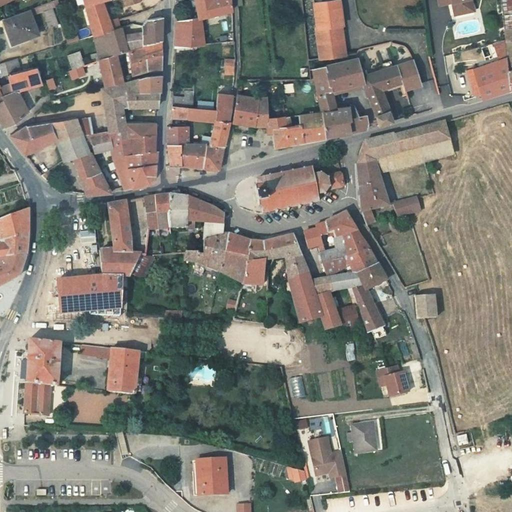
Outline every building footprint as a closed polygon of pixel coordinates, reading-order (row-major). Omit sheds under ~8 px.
[(107,24),(105,18),(99,0),(81,0),(83,4),(90,30),(107,24)] [(191,0),(193,14),(201,13),(227,7),(225,0),(191,0)] [(337,22),(333,0),(314,0),(308,1),(312,26),(309,26),(314,58),(339,54),(335,23),(337,22)] [(469,9),(467,0),(434,0),(435,0),(448,0),(451,13),(469,9)] [(48,27),(58,24),(51,4),(41,7),(48,27)] [(0,31),(4,30),(8,41),(29,34),(20,8),(0,15),(0,31)] [(137,26),(138,43),(158,38),(158,29),(158,18),(158,13),(151,14),(144,16),(142,17),(136,22),(137,26)] [(193,14),(188,14),(171,16),(170,43),(201,41),(201,13),(193,14)] [(105,18),(107,24),(114,23),(113,16),(105,18)] [(124,47),(138,43),(137,26),(127,27),(125,20),(118,22),(124,47)] [(107,24),(90,30),(95,55),(104,53),(112,50),(124,47),(118,22),(114,23),(107,24)] [(511,26),(497,25),(499,40),(501,54),(505,83),(511,81),(511,26)] [(0,37),(2,43),(8,41),(4,30),(0,31),(0,37)] [(158,51),(158,38),(138,43),(124,47),(129,70),(144,66),(143,52),(158,51)] [(112,50),(118,73),(127,70),(129,70),(124,47),(112,50)] [(95,55),(101,82),(120,78),(118,73),(112,50),(104,53),(95,55)] [(157,62),(158,51),(143,52),(144,66),(157,66),(157,62)] [(0,72),(5,71),(17,67),(13,54),(0,58),(0,72)] [(503,87),(505,83),(501,54),(469,64),(472,74),(475,87),(477,93),(477,94),(503,87)] [(305,65),(308,77),(314,108),(316,107),(331,105),(331,101),(329,88),(357,81),(355,73),(350,55),(305,65)] [(400,77),(402,83),(417,80),(411,57),(396,61),(400,77)] [(228,70),(229,62),(220,61),(217,61),(216,65),(220,66),(219,70),(228,70)] [(373,118),(374,121),(390,117),(380,82),(391,79),(400,77),(396,61),(355,73),(357,81),(361,96),(373,118)] [(14,86),(36,78),(36,76),(32,62),(17,67),(5,71),(10,86),(13,85),(14,86)] [(0,88),(10,86),(5,71),(0,72),(0,88)] [(120,78),(122,87),(155,89),(156,76),(157,72),(148,72),(138,74),(129,76),(128,76),(120,78)] [(36,76),(36,78),(40,92),(46,90),(41,74),(36,76)] [(465,76),(469,88),(475,87),(472,74),(465,76)] [(400,77),(391,79),(393,86),(402,83),(400,77)] [(95,116),(97,128),(107,127),(115,126),(122,125),(121,118),(119,104),(117,91),(123,90),(122,87),(120,78),(101,82),(96,82),(101,108),(98,108),(99,113),(101,113),(101,115),(95,116)] [(218,90),(218,83),(213,82),(211,104),(209,115),(222,116),(226,91),(218,90)] [(22,108),(21,105),(14,86),(13,85),(10,86),(0,88),(0,121),(11,117),(22,108)] [(154,105),(155,89),(122,87),(123,90),(117,91),(119,104),(154,105)] [(174,94),(173,102),(184,102),(189,103),(189,95),(174,94)] [(230,94),(227,118),(249,121),(252,101),(235,99),(235,95),(230,94)] [(278,100),(260,101),(260,117),(279,114),(278,100)] [(184,102),(173,102),(167,101),(164,101),(164,107),(165,111),(184,112),(184,102)] [(260,117),(260,101),(252,101),(249,121),(261,121),(260,117)] [(331,101),(331,105),(335,130),(340,129),(346,128),(343,102),(331,101)] [(209,115),(211,104),(207,104),(194,103),(189,103),(184,102),(184,112),(209,115)] [(363,116),(360,110),(354,112),(350,102),(343,102),(346,128),(354,127),(361,125),(362,121),(363,116)] [(350,102),(354,112),(360,110),(357,103),(350,102)] [(329,131),(335,130),(331,105),(316,107),(321,133),(329,131)] [(314,108),(303,110),(308,135),(315,134),(321,133),(316,107),(314,108)] [(294,120),(298,137),(303,136),(308,135),(303,110),(292,111),(293,121),(294,120)] [(58,154),(68,151),(85,146),(80,136),(81,136),(78,130),(71,113),(31,119),(21,120),(5,129),(19,148),(50,135),(58,154)] [(283,113),(279,114),(281,122),(284,140),(292,138),(298,137),(294,120),(293,121),(284,122),(283,113)] [(261,121),(262,130),(266,129),(266,128),(266,125),(281,122),(279,114),(260,117),(261,121)] [(209,115),(208,126),(220,127),(222,116),(209,115)] [(124,132),(126,148),(149,147),(150,136),(151,119),(121,118),(122,125),(115,126),(116,133),(124,132)] [(172,162),(179,162),(181,141),(183,122),(173,123),(173,120),(165,119),(165,122),(162,123),(162,136),(162,141),(167,162),(172,162)] [(364,139),(362,139),(352,162),(357,212),(363,225),(372,222),(369,209),(383,205),(374,174),(369,158),(444,137),(438,119),(426,122),(395,131),(364,139)] [(266,129),(270,142),(276,141),(284,140),(281,122),(266,125),(266,128),(266,129)] [(88,145),(107,143),(108,149),(121,149),(126,148),(124,132),(116,133),(115,126),(107,127),(97,128),(78,130),(81,136),(84,135),(88,145)] [(217,142),(220,127),(208,126),(207,134),(205,142),(217,142)] [(198,142),(181,141),(179,162),(194,162),(198,163),(200,142),(205,142),(207,134),(199,133),(198,142)] [(369,158),(374,174),(421,161),(449,154),(444,137),(369,158)] [(214,162),(217,142),(205,142),(200,142),(198,163),(209,165),(213,166),(214,162)] [(85,146),(68,151),(82,189),(107,188),(106,186),(95,165),(93,161),(85,146)] [(126,148),(121,149),(124,163),(151,162),(151,155),(151,147),(149,147),(126,148)] [(120,185),(128,183),(124,163),(121,149),(108,149),(111,160),(120,183),(120,185)] [(325,170),(333,169),(332,161),(324,163),(325,170)] [(151,170),(151,162),(124,163),(128,183),(144,180),(151,170)] [(253,202),(255,202),(257,207),(269,205),(270,207),(273,207),(273,205),(283,203),(283,205),(287,204),(287,202),(295,200),(295,203),(298,202),(298,200),(306,198),(307,200),(310,200),(310,197),(315,196),(314,189),(323,188),(328,184),(329,187),(338,185),(335,170),(326,172),(325,175),(319,169),(310,171),(308,165),(304,165),(304,163),(300,164),(300,166),(293,168),(292,165),(288,166),(289,168),(281,170),(280,167),(277,168),(278,171),(268,172),(268,170),(265,171),(265,173),(251,176),(252,181),(250,182),(253,202)] [(154,226),(155,234),(168,233),(168,226),(166,192),(158,193),(149,193),(154,226)] [(177,193),(166,192),(168,226),(177,225),(178,233),(184,233),(184,251),(197,250),(199,239),(219,229),(219,219),(219,215),(214,211),(207,204),(200,202),(177,193)] [(141,228),(154,226),(149,193),(138,195),(141,228)] [(389,203),(393,216),(404,213),(417,209),(414,196),(389,203)] [(135,254),(144,254),(141,228),(121,230),(121,224),(125,223),(124,216),(120,217),(117,199),(102,201),(106,243),(93,246),(95,263),(95,272),(98,273),(126,274),(135,254)] [(23,205),(23,204),(0,212),(0,251),(1,251),(20,249),(22,234),(23,220),(23,205)] [(321,263),(348,253),(340,233),(352,229),(340,210),(311,222),(312,225),(300,231),(305,247),(315,244),(319,242),(317,235),(331,230),(336,247),(318,252),(321,263)] [(185,257),(190,257),(195,260),(206,265),(218,271),(225,232),(221,230),(219,229),(199,239),(197,250),(184,251),(185,257)] [(340,233),(348,253),(364,248),(362,244),(354,231),(352,229),(340,233)] [(227,233),(225,232),(218,271),(238,280),(246,238),(243,237),(227,233)] [(266,270),(265,287),(290,290),(287,277),(305,272),(298,251),(289,232),(265,239),(271,257),(281,256),(284,270),(266,270)] [(238,280),(237,284),(257,284),(264,258),(271,257),(265,239),(261,240),(260,240),(253,239),(246,238),(238,280)] [(324,273),(347,266),(351,272),(354,271),(364,268),(373,263),(364,248),(348,253),(321,263),(324,273)] [(20,249),(1,251),(3,263),(0,264),(0,277),(17,269),(20,249)] [(206,265),(195,260),(195,270),(203,273),(206,265)] [(354,271),(358,283),(350,284),(357,307),(361,320),(363,319),(366,330),(371,329),(375,339),(386,333),(362,288),(384,281),(377,269),(373,263),(364,268),(354,271)] [(323,290),(332,288),(350,284),(358,283),(354,271),(351,272),(325,277),(308,280),(305,272),(287,277),(290,290),(297,321),(318,315),(322,326),(357,320),(354,308),(338,311),(331,312),(323,290)] [(69,279),(57,279),(60,317),(124,314),(122,276),(69,279)] [(357,307),(350,284),(332,288),(338,311),(354,308),(357,307)] [(435,315),(433,296),(415,297),(417,317),(425,316),(435,315)] [(234,299),(225,297),(223,305),(232,307),(234,299)] [(130,312),(129,330),(141,330),(143,313),(130,312)] [(35,395),(46,396),(47,381),(53,382),(54,362),(57,343),(58,339),(26,336),(24,368),(23,386),(36,387),(35,395)] [(103,387),(132,390),(137,347),(129,346),(83,341),(78,341),(77,351),(107,354),(103,387)] [(397,370),(395,362),(375,367),(377,375),(382,374),(384,381),(387,393),(406,389),(401,369),(397,370)] [(300,373),(289,375),(294,403),(306,401),(300,373)] [(36,411),(35,418),(44,419),(46,396),(35,395),(36,387),(23,386),(22,402),(21,410),(36,411)] [(295,429),(293,421),(281,418),(283,431),(295,429)] [(374,453),(369,425),(348,427),(352,456),(374,453)] [(468,444),(466,435),(457,437),(460,447),(468,444)] [(336,478),(345,476),(340,453),(330,455),(327,439),(308,443),(315,477),(328,474),(335,473),(336,478)] [(199,467),(200,490),(223,490),(222,456),(193,457),(194,467),(199,467)] [(287,482),(307,481),(306,467),(287,468),(287,482)] [(348,491),(345,476),(336,478),(339,493),(348,491)] [(244,511),(244,501),(233,502),(233,511),(244,511)]
